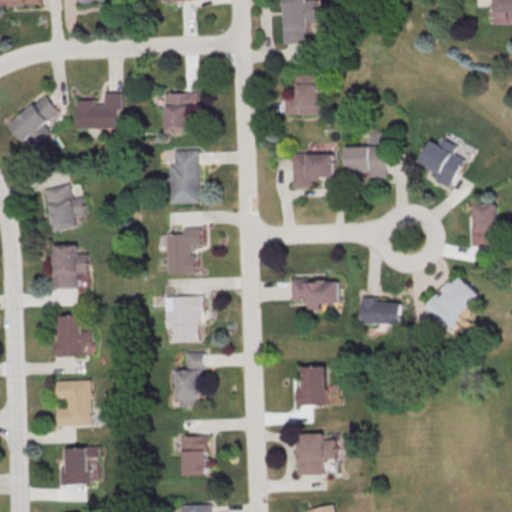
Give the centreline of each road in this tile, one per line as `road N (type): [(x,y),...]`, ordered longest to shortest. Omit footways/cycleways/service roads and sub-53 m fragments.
road 1 (residential): [(257,511),(238,0)]
road 2 (residential): [(16,511),(0,206)]
road 3 (residential): [(241,43),(33,55),(0,68)]
road 4 (residential): [(248,237),(412,239)]
